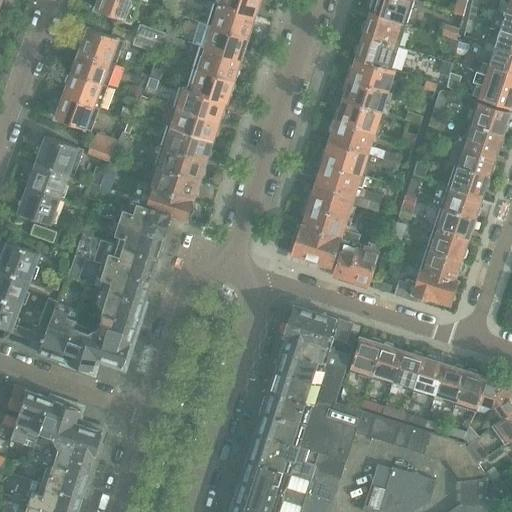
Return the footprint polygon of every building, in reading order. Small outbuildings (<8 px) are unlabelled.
[(98,0),(95,9),(131,22),(139,0),(98,0)] [(215,0),(214,3),(253,16),(256,7),(259,5),(261,0),(215,0)] [(371,0),(369,7),(372,10),(371,12),(407,23),(414,1),(412,0),(371,0)] [(457,0),(454,13),(464,16),(468,0),(457,0)] [(472,0),(469,13),(478,16),(481,3),(472,0)] [(501,1),(498,9),(511,13),(511,0),(510,0),(509,3),(501,1)] [(214,3),(207,25),(246,37),(247,35),(250,34),(252,27),(250,24),(253,16),(214,3)] [(511,13),(498,9),(496,17),(495,16),(492,26),(501,29),(511,32),(511,13)] [(364,22),(362,30),(365,33),(364,35),(400,46),(407,23),(371,12),(368,22),(364,22)] [(476,20),(474,20),(468,18),(464,32),(472,34),(476,20)] [(445,24),(442,35),(451,38),(457,40),(459,34),(461,29),(445,24)] [(141,25),(140,25),(136,35),(162,44),(163,42),(166,35),(166,34),(141,25)] [(246,39),(246,37),(207,25),(200,46),(239,59),(242,50),(246,48),(248,42),(246,39)] [(166,34),(166,35),(175,38),(178,29),(169,26),(166,34)] [(82,39),(79,46),(81,49),(80,51),(116,64),(124,41),(89,28),(85,38),(82,39)] [(489,35),(486,43),(511,51),(511,32),(501,29),(498,38),(489,35)] [(136,35),(133,45),(134,45),(159,54),(162,44),(136,35)] [(175,38),(166,35),(163,42),(183,49),(185,41),(175,38)] [(354,53),(357,56),(357,58),(392,69),(392,68),(400,46),(364,35),(361,44),(357,45),(354,53)] [(451,38),(446,56),(455,58),(456,53),(459,42),(458,42),(459,40),(457,40),(451,38)] [(459,42),(456,53),(467,56),(470,44),(459,42)] [(493,54),(489,63),(511,70),(511,51),(486,43),(484,51),(493,54)] [(200,46),(194,68),(232,80),(233,78),(236,77),(238,71),(236,67),(239,59),(200,46)] [(73,71),(72,73),(108,86),(116,64),(80,51),(77,61),(73,61),(71,68),(73,71)] [(351,66),(347,78),(393,92),(397,81),(392,79),(395,69),(392,68),(392,69),(357,58),(354,67),(351,66)] [(443,61),(439,74),(450,78),(453,64),(443,61)] [(479,72),(474,87),(481,89),(478,98),(511,109),(511,106),(511,70),(489,63),(485,74),(479,72)] [(154,68),(151,76),(160,80),(163,71),(154,68)] [(232,82),(232,80),(194,68),(187,89),(225,102),(228,93),(232,92),(234,85),(232,82)] [(68,85),(64,95),(100,108),(108,86),(72,73),(72,74),(68,75),(66,82),(68,85)] [(462,76),(451,73),(450,78),(448,87),(457,90),(462,76)] [(150,77),(147,87),(156,89),(159,80),(150,77)] [(343,100),(381,112),(388,115),(391,105),(389,105),(393,92),(347,78),(343,90),(346,91),(343,100)] [(427,80),(424,88),(436,92),(438,84),(427,80)] [(143,89),(133,86),(131,94),(140,98),(143,89)] [(187,89),(180,109),(219,122),(220,120),(222,119),(224,115),(225,111),(223,109),(225,102),(187,89)] [(439,91),(433,111),(442,114),(449,92),(444,90),(439,91)] [(417,92),(415,99),(424,102),(426,95),(417,92)] [(60,108),(56,118),(92,131),(100,108),(64,95),(63,97),(60,98),(57,105),(60,108)] [(381,112),(343,100),(340,108),(337,107),(333,120),(381,135),(385,121),(379,119),(381,112)] [(469,123),(503,134),(503,133),(507,132),(509,125),(507,122),(510,112),(476,101),(469,123)] [(123,107),(120,115),(130,119),(134,111),(123,107)] [(217,128),(219,122),(180,109),(174,129),(213,141),(213,139),(216,138),(218,135),(218,131),(217,128)] [(408,111),(406,119),(421,124),(423,116),(408,111)] [(442,114),(433,111),(428,125),(437,128),(442,114)] [(381,135),(333,120),(330,132),(333,133),(330,142),(394,162),(397,154),(370,146),(371,144),(376,145),(379,135),(381,135)] [(134,123),(129,121),(125,132),(130,134),(134,123)] [(503,135),(503,134),(469,123),(464,138),(458,135),(456,142),(462,144),(496,155),(499,146),(502,145),(505,138),(503,135)] [(212,151),(210,148),(213,141),(174,129),(168,148),(206,161),(207,159),(210,158),(212,155),(212,151)] [(405,132),(402,141),(413,145),(416,136),(405,132)] [(37,162),(69,174),(69,173),(75,175),(84,150),(46,136),(42,148),(40,147),(36,158),(38,159),(37,162)] [(114,150),(113,151),(121,154),(125,144),(118,141),(114,150)] [(92,142),(88,154),(109,162),(111,158),(113,151),(114,150),(92,142)] [(324,149),(320,162),(366,176),(370,165),(365,163),(365,161),(395,171),(398,163),(394,162),(330,142),(327,150),(324,149)] [(462,144),(455,165),(489,176),(489,175),(493,173),(495,167),(493,163),(496,155),(462,144)] [(206,170),(204,168),(206,161),(168,148),(161,168),(200,180),(201,179),(203,178),(205,174),(206,170)] [(109,162),(106,169),(116,173),(120,161),(111,158),(109,162)] [(428,164),(417,160),(413,174),(424,177),(428,164)] [(26,183),(29,184),(28,187),(60,199),(69,174),(37,162),(33,174),(30,173),(26,183)] [(319,175),(316,183),(380,204),(383,196),(357,187),(358,186),(362,187),(366,176),(320,162),(316,174),(319,175)] [(491,180),(489,177),(489,176),(455,165),(448,185),(482,197),(485,188),(488,187),(491,180)] [(96,167),(91,182),(101,185),(106,171),(96,167)] [(198,188),(200,180),(161,168),(155,187),(194,200),(194,198),(197,197),(199,194),(199,190),(198,188)] [(411,178),(406,195),(413,197),(418,180),(411,178)] [(91,182),(86,197),(96,200),(101,185),(91,182)] [(378,212),(380,204),(316,183),(313,192),(310,191),(307,203),(352,218),(356,207),(351,205),(352,204),(378,212)] [(479,205),(482,197),(448,185),(441,206),(475,218),(476,217),(479,215),(481,208),(479,205)] [(22,214),(21,217),(32,221),(32,218),(50,225),(60,199),(28,187),(18,213),(22,214)] [(193,203),(194,200),(155,187),(149,207),(172,215),(187,220),(188,217),(191,215),(193,211),(194,206),(193,203)] [(119,209),(115,221),(165,236),(172,215),(149,207),(132,202),(129,212),(119,209)] [(303,216),(306,217),(303,225),(302,224),(301,225),(359,243),(361,234),(349,230),(352,218),(307,203),(303,216)] [(403,204),(399,217),(411,220),(415,207),(403,204)] [(477,222),(475,219),(475,218),(441,206),(434,227),(468,238),(471,230),(474,229),(477,222)] [(121,236),(118,245),(158,258),(165,236),(115,221),(111,233),(121,236)] [(364,222),(361,232),(369,235),(372,224),(364,222)] [(398,222),(393,237),(402,240),(407,225),(398,222)] [(34,224),(30,235),(54,244),(58,233),(34,224)] [(296,228),(288,252),(332,266),(336,267),(333,276),(346,280),(357,247),(358,244),(359,243),(301,225),(300,229),(296,228)] [(465,247),(468,238),(434,227),(427,248),(461,259),(462,258),(465,257),(467,250),(465,247)] [(388,239),(382,254),(390,257),(395,242),(388,239)] [(0,269),(30,280),(40,254),(8,242),(3,255),(1,254),(0,256),(0,269)] [(357,247),(346,280),(368,287),(380,250),(358,244),(357,247)] [(105,252),(102,264),(151,280),(158,258),(118,245),(115,255),(105,252)] [(461,260),(461,259),(427,248),(421,268),(420,268),(419,269),(454,280),(457,272),(460,270),(463,264),(461,260)] [(107,279),(104,289),(144,301),(151,280),(102,264),(98,276),(107,279)] [(71,266),(68,276),(78,279),(81,270),(71,266)] [(0,297),(21,305),(30,280),(0,269),(0,297)] [(399,280),(394,295),(417,302),(419,296),(450,306),(458,281),(454,280),(419,269),(415,281),(406,278),(405,282),(399,280)] [(53,272),(48,287),(58,290),(63,275),(53,272)] [(374,282),(372,287),(390,293),(392,286),(382,283),(381,284),(374,282)] [(116,316),(113,327),(134,334),(136,326),(137,324),(144,303),(144,301),(104,289),(99,305),(104,312),(116,316)] [(0,327),(6,330),(11,332),(14,325),(21,305),(0,297),(0,327)] [(57,304),(58,302),(48,298),(38,327),(30,349),(61,360),(73,328),(76,321),(66,318),(70,308),(57,304)] [(352,323),(305,309),(294,305),(284,336),(288,337),(284,349),(326,362),(346,368),(357,336),(358,333),(350,330),(352,323)] [(102,341),(96,358),(96,359),(97,358),(105,361),(123,367),(134,334),(113,327),(116,316),(104,312),(100,327),(96,329),(102,341)] [(352,323),(350,330),(358,333),(360,326),(352,323)] [(6,330),(3,339),(30,349),(38,327),(34,325),(31,331),(14,325),(11,332),(6,330)] [(96,359),(96,358),(102,341),(96,329),(89,333),(73,328),(61,360),(92,371),(93,370),(96,359)] [(360,337),(350,371),(371,378),(382,344),(381,344),(380,341),(373,338),(370,340),(360,337)] [(371,378),(385,383),(383,390),(390,392),(392,385),(403,351),(394,348),(393,345),(387,343),(383,344),(382,344),(371,378)] [(284,349),(271,391),(333,410),(335,402),(346,368),(326,362),(284,349)] [(392,385),(390,392),(396,394),(399,387),(413,391),(424,357),(423,357),(422,354),(415,352),(412,354),(403,351),(392,385)] [(427,396),(424,403),(432,406),(434,398),(445,364),(436,362),(435,358),(428,356),(425,358),(424,357),(413,391),(427,396)] [(434,398),(432,406),(439,408),(441,400),(455,405),(466,371),(465,371),(463,367),(457,365),(454,367),(445,364),(434,398)] [(477,412),(476,412),(487,378),(478,375),(477,372),(470,369),(467,371),(466,371),(455,405),(456,405),(452,418),(470,423),(477,412)] [(511,388),(510,385),(487,378),(476,412),(477,412),(484,414),(491,408),(493,409),(501,419),(511,411),(511,388)] [(8,405),(9,405),(21,409),(27,391),(14,386),(8,405)] [(345,386),(341,397),(342,400),(348,403),(353,389),(345,386)] [(14,427),(9,439),(33,448),(49,399),(27,391),(21,409),(18,420),(16,427),(14,427)] [(271,391),(258,433),(309,449),(319,452),(320,449),(325,433),(329,423),(331,416),(333,410),(271,391)] [(80,411),(81,410),(49,399),(33,448),(30,457),(70,438),(76,423),(80,411)] [(364,400),(362,407),(383,413),(385,406),(364,400)] [(333,410),(331,416),(358,425),(362,411),(335,402),(333,410)] [(406,413),(385,406),(383,413),(404,420),(406,413)] [(358,425),(355,433),(356,433),(381,441),(388,419),(362,411),(358,425)] [(511,411),(501,419),(491,426),(505,445),(511,440),(511,411)] [(406,413),(404,420),(425,427),(427,420),(406,413)] [(18,420),(6,416),(3,423),(14,427),(16,427),(18,420)] [(355,433),(358,425),(331,416),(329,423),(325,433),(353,442),(356,433),(355,433)] [(388,419),(381,441),(415,452),(421,430),(388,419)] [(427,420),(425,427),(439,432),(442,425),(427,420)] [(48,467),(55,464),(59,465),(68,469),(72,457),(93,464),(103,432),(84,426),(76,423),(70,438),(30,457),(29,461),(48,467)] [(448,426),(446,434),(463,439),(463,438),(465,435),(466,432),(448,426)] [(465,435),(463,438),(469,445),(476,440),(479,438),(469,426),(466,432),(465,435)] [(440,436),(421,430),(415,452),(434,458),(440,436)] [(258,433),(249,460),(291,473),(300,476),(309,449),(258,433)] [(325,433),(320,449),(348,457),(353,442),(325,433)] [(440,436),(434,458),(446,462),(463,443),(440,436)] [(469,445),(467,448),(475,460),(478,464),(488,457),(476,440),(469,445)] [(446,462),(456,475),(475,460),(467,448),(465,445),(463,443),(446,462)] [(319,452),(310,479),(338,488),(348,457),(320,449),(319,452)] [(48,467),(42,484),(82,496),(93,464),(72,457),(68,469),(59,465),(55,464),(48,467)] [(249,460),(236,502),(268,511),(278,511),(291,473),(249,460)] [(478,464),(475,460),(456,475),(460,481),(487,478),(480,468),(478,464)] [(378,465),(363,511),(378,511),(392,469),(378,465)] [(392,469),(378,511),(396,511),(409,472),(393,467),(392,469)] [(493,467),(485,473),(491,482),(500,476),(493,467)] [(409,472),(396,511),(412,511),(430,502),(436,481),(409,472)] [(487,478),(460,481),(460,499),(486,500),(487,478)] [(310,479),(305,495),(329,503),(333,504),(338,488),(310,479)] [(499,479),(492,483),(504,500),(511,495),(499,479)] [(30,490),(26,503),(55,511),(76,511),(82,497),(82,496),(42,484),(39,493),(30,490)] [(302,506),(301,510),(308,511),(326,511),(329,503),(305,495),(302,506)] [(460,505),(459,505),(464,511),(488,511),(501,503),(499,500),(486,500),(460,499),(460,505)] [(268,511),(236,502),(232,511),(268,511)] [(22,511),(55,511),(26,503),(22,511)]
